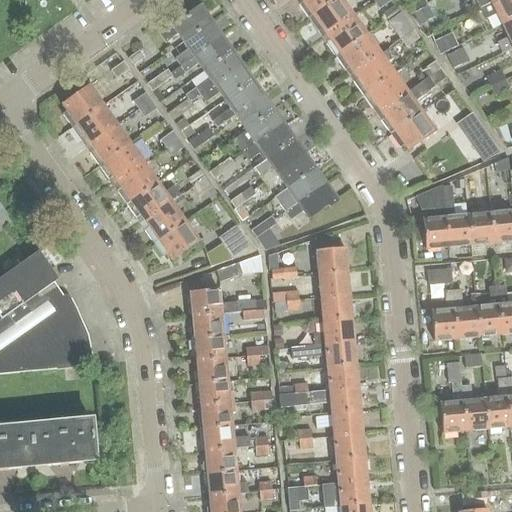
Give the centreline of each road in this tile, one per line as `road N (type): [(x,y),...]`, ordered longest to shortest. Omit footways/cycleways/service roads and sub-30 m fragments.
road 1 (residential): [(415,511),(387,215),(241,0)]
road 2 (residential): [(156,508),(131,312),(58,179),(2,104)]
road 3 (residential): [(2,104),(150,0)]
